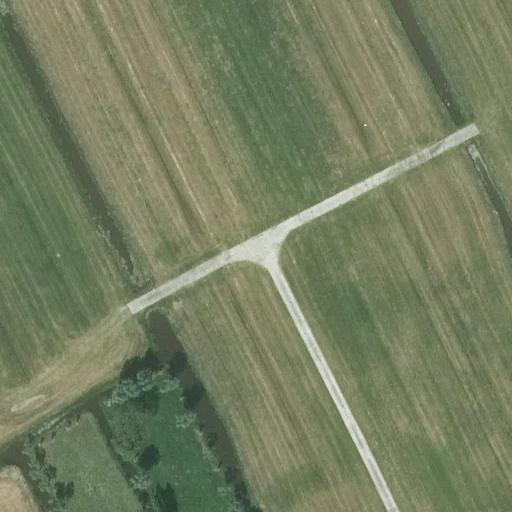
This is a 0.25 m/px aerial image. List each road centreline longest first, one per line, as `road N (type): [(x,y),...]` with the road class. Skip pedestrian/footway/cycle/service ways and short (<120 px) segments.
road 1 (track): [(390,511),(260,242),(476,129)]
road 2 (track): [(260,242),(129,309)]
